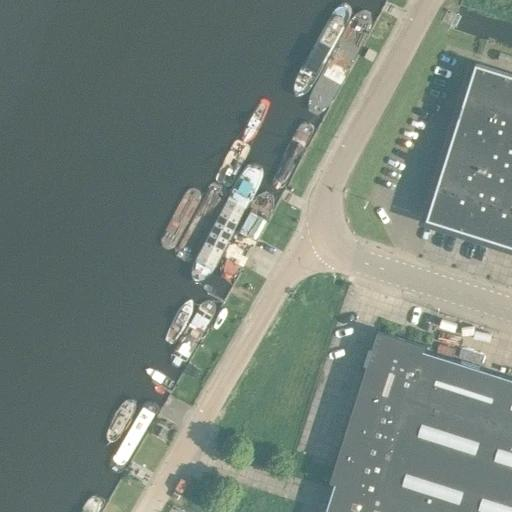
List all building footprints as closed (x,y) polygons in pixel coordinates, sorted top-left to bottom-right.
[(355,0),(336,0),(303,66),(301,76),(308,79),(317,74),(355,3),(355,0)] [(355,7),(311,89),(314,105),(330,100),(373,15),(374,5),(363,0),(355,7)] [(511,242),(511,71),(479,61),(430,216),(511,242)] [(216,263),(259,189),(245,181),(202,255),(216,263)] [(276,197),(260,189),(214,271),(231,280),(276,197)] [(216,309),(200,300),(183,332),(172,352),(163,367),(179,374),(216,309)] [(511,511),(511,375),(383,334),(333,490),(325,511),(511,511)] [(120,476),(162,406),(147,398),(105,467),(120,476)] [(102,511),(108,502),(91,493),(79,511),(102,511)]
